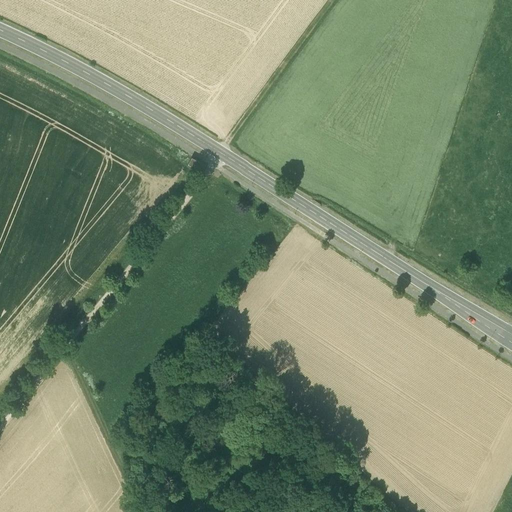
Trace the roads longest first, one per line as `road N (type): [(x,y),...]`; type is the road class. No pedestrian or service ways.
road 1 (unclassified): [(0,421),(220,152)]
road 2 (tertiary): [(508,337),(220,152)]
road 3 (tertiary): [(220,152),(0,31)]
road 4 (track): [(66,339),(150,511)]
road 5 (track): [(335,0),(220,152)]
